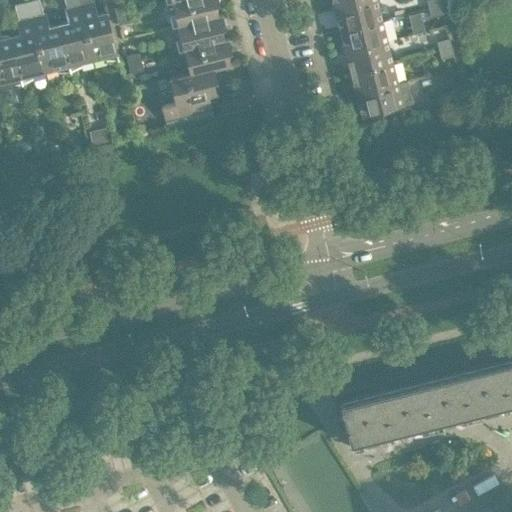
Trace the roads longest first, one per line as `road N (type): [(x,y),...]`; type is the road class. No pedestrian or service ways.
road 1 (tertiary): [(0,380),(337,296)]
road 2 (tertiary): [(329,263),(0,346)]
road 3 (residential): [(329,263),(264,0)]
road 4 (tertiary): [(511,217),(329,263)]
road 5 (tertiary): [(337,296),(511,253)]
